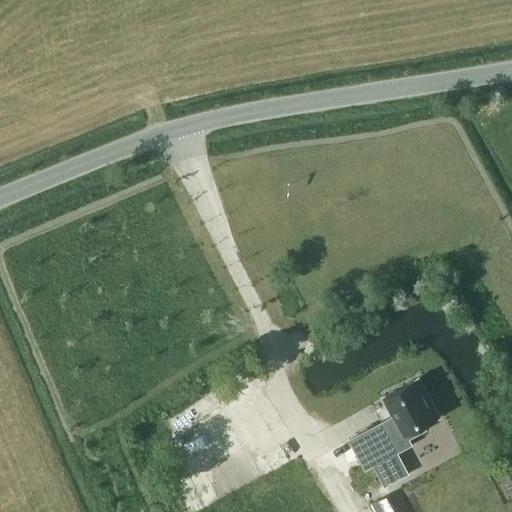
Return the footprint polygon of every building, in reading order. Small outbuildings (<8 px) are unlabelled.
[(215,352),(251,334),(245,322),(209,340),(215,352)] [(202,363),(129,408),(143,431),(216,386),(202,363)] [(382,423),(398,452),(413,444),(410,438),(427,429),(424,425),(439,418),(418,379),(386,396),(396,415),(382,423)] [(291,505),(294,511),(319,511),(310,495),(291,505)] [(181,497),(160,506),(162,511),(169,511),(185,505),(181,497)]
